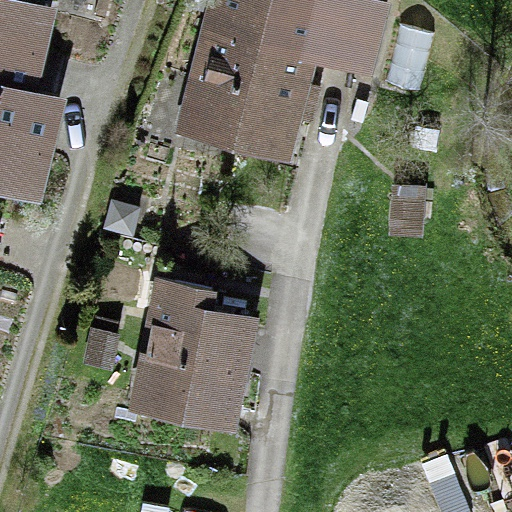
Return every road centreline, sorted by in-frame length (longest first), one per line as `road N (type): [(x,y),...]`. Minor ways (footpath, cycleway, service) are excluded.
road 1 (residential): [(136,0),(0,432)]
road 2 (residential): [(265,511),(337,93)]
